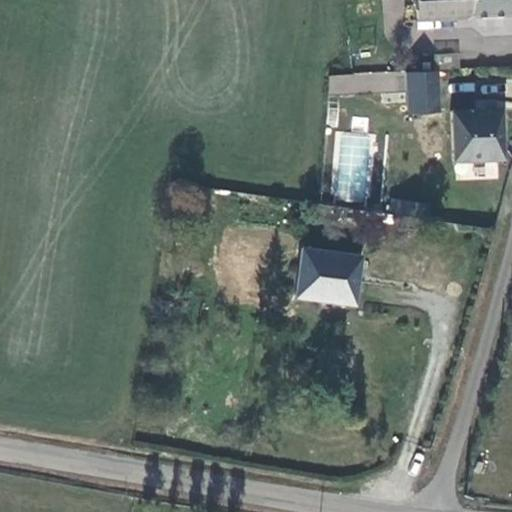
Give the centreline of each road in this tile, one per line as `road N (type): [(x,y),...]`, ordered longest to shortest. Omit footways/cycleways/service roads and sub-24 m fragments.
road 1 (unclassified): [(366,511),(0,445)]
road 2 (unclassified): [(511,255),(439,511)]
